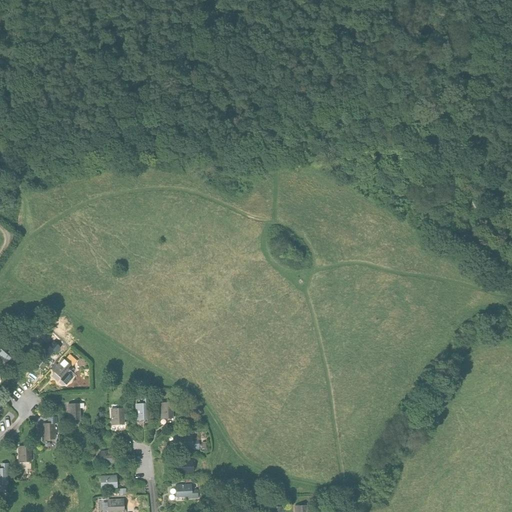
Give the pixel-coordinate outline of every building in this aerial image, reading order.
[(45,342),(34,354),(44,363),(55,351),(45,342)] [(16,354),(5,344),(0,349),(0,358),(7,364),(16,354)] [(63,358),(52,371),(62,379),(73,367),(63,358)] [(70,372),(61,381),(66,386),(75,377),(70,372)] [(80,419),(80,403),(67,404),(68,419),(80,419)] [(173,403),(159,403),(160,419),(174,418),(173,403)] [(148,404),(136,404),(136,420),(149,420),(148,404)] [(124,409),(111,409),(112,425),(125,425),(124,409)] [(56,440),(54,422),(41,423),(43,441),(56,440)] [(193,435),(177,435),(177,447),(193,447),(193,435)] [(31,462),(31,446),(18,446),(19,463),(31,462)] [(99,451),(100,464),(116,463),(116,451),(99,451)] [(194,460),(178,461),(178,473),(194,473),(194,460)] [(0,485),(8,485),(7,472),(10,472),(9,463),(1,463),(1,468),(0,468),(0,485)] [(101,476),(101,488),(118,488),(117,476),(101,476)] [(191,484),(176,485),(177,497),(192,496),(191,484)] [(108,500),(108,511),(124,511),(124,500),(108,500)]
